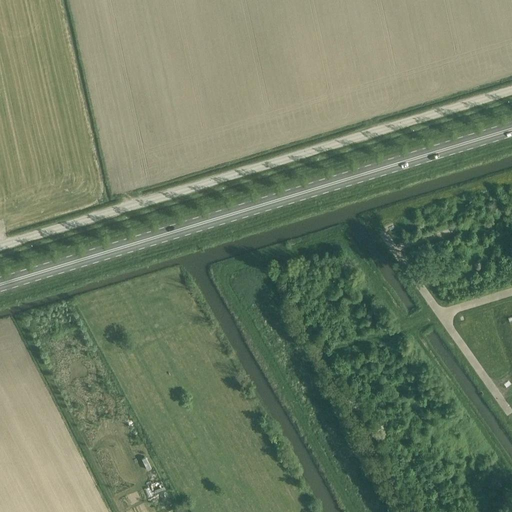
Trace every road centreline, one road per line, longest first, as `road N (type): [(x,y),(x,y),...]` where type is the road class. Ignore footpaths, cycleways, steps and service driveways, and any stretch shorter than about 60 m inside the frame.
road 1 (primary): [(0,284),(511,128)]
road 2 (unclassified): [(0,250),(511,97)]
